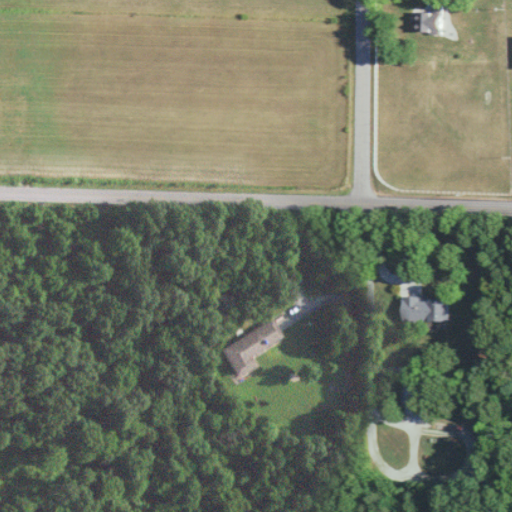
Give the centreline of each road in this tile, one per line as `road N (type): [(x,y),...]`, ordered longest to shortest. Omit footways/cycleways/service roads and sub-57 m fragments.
road 1 (residential): [(0,193),(511,209)]
road 2 (residential): [(365,205),(366,0)]
